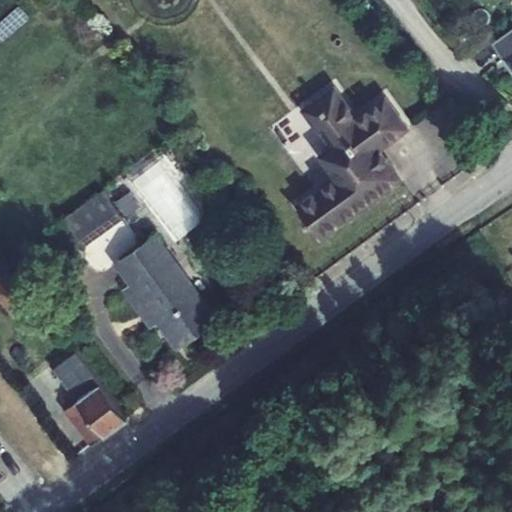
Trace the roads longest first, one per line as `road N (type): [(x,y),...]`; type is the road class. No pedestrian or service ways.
road 1 (residential): [(511,169),(47,511)]
road 2 (unclassified): [(511,119),(403,0)]
